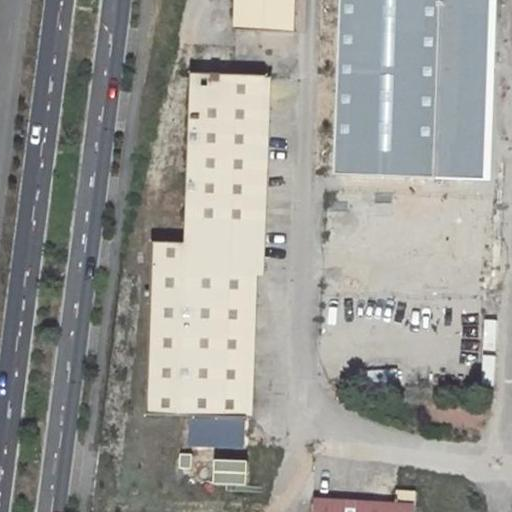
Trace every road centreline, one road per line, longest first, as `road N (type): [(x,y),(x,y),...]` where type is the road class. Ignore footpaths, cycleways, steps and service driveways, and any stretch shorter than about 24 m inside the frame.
road 1 (primary): [(51,511),(117,0)]
road 2 (primary): [(62,0),(0,498)]
